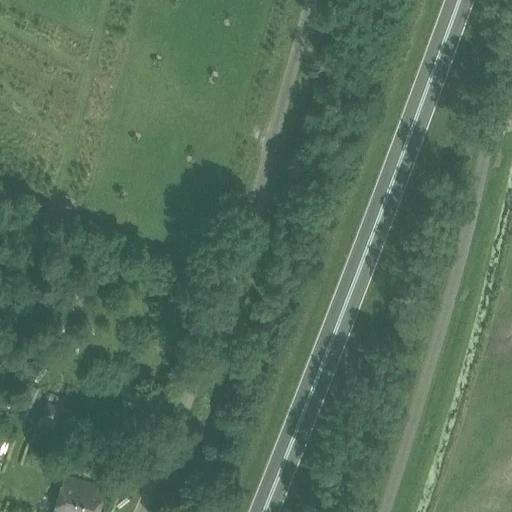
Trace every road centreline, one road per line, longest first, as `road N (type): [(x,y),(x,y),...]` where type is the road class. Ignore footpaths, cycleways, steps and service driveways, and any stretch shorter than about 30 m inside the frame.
road 1 (trunk): [(263,511),(454,0)]
road 2 (unclassified): [(141,511),(233,279),(312,0)]
road 3 (unclassified): [(385,511),(511,59)]
